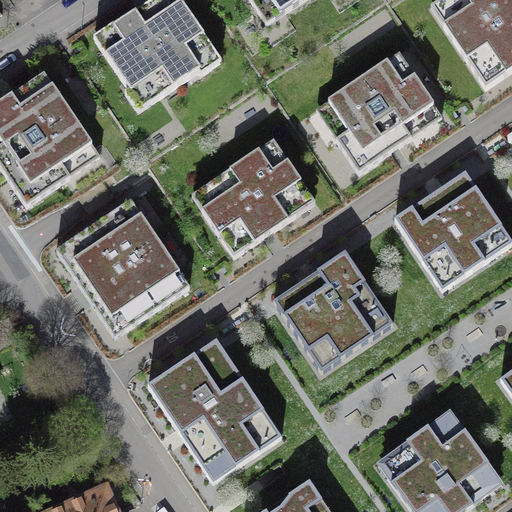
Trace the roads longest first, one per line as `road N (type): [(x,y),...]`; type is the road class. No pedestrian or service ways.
road 1 (residential): [(511,112),(97,389)]
road 2 (residential): [(0,504),(134,444)]
road 3 (residential): [(97,389),(18,276)]
